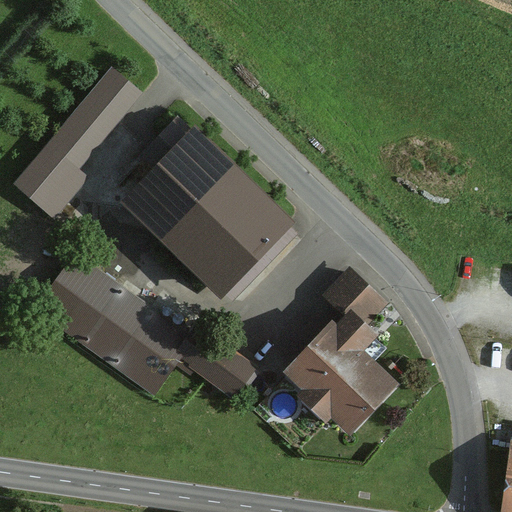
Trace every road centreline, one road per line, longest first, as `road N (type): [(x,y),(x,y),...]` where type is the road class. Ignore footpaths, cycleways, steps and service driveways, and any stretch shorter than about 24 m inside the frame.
road 1 (residential): [(463,511),(468,440),(455,371),(432,316),(390,260),(112,0)]
road 2 (unknown): [(357,229),(292,295),(259,315),(233,319),(184,296),(108,235)]
road 3 (tertiary): [(0,472),(285,511)]
